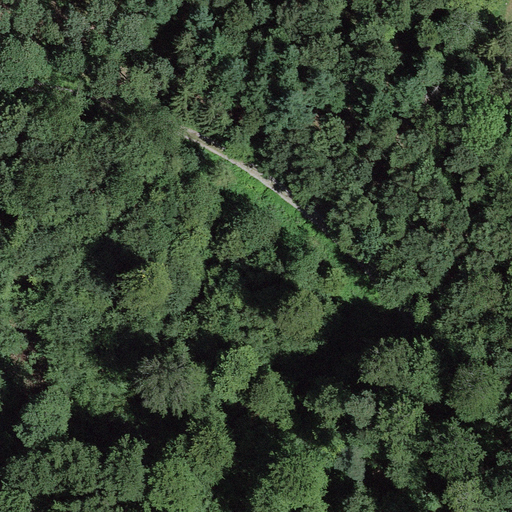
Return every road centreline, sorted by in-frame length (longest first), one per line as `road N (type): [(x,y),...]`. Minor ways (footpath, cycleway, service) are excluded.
road 1 (track): [(324,227),(269,180),(187,134),(0,78)]
road 2 (track): [(500,511),(441,362),(373,270),(324,227)]
